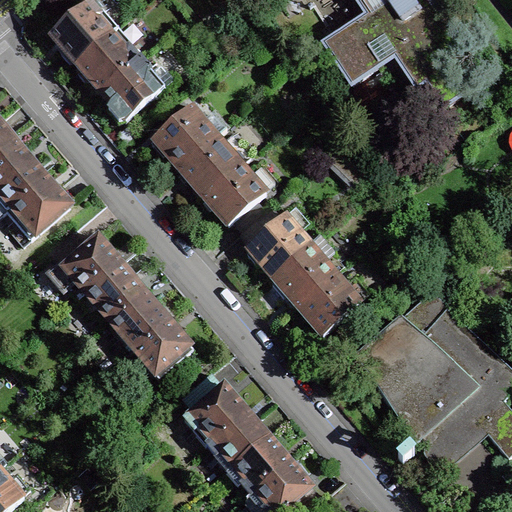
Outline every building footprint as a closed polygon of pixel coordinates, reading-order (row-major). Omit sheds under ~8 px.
[(383,40),(417,91),(427,85),(444,110),(464,97),(442,66),(460,54),(429,8),(420,14),(410,0),(356,0),(369,18),(326,47),(336,63),(339,61),(342,65),(339,67),(352,87),(381,68),(369,50),(383,40)] [(71,67),(75,66),(76,67),(118,31),(103,14),(99,18),(88,6),(61,30),(51,38),(62,51),(60,55),(64,60),(71,67)] [(118,31),(76,67),(78,69),(76,73),(81,79),(86,85),(91,84),(101,96),(138,64),(128,52),(133,48),(118,31)] [(138,64),(101,96),(106,102),(112,108),(108,113),(119,126),(125,124),(126,125),(165,91),(140,63),(138,64)] [(163,159),(166,157),(180,172),(217,140),(205,126),(207,125),(192,108),(153,142),(155,144),(152,146),(158,153),(163,159)] [(0,169),(21,152),(11,140),(11,137),(12,136),(7,130),(2,124),(0,125),(0,124),(0,169)] [(204,200),(241,168),(217,140),(180,172),(188,182),(204,200)] [(45,180),(44,179),(44,178),(45,176),(45,175),(35,163),(34,163),(33,164),(31,163),(28,160),(21,152),(0,169),(0,219),(6,214),(45,180)] [(258,203),(266,196),(241,168),(204,200),(213,211),(228,228),(233,225),(243,236),(267,215),(258,203)] [(59,188),(55,191),(52,189),(45,180),(6,214),(31,243),(70,209),(69,208),(74,204),(59,188)] [(267,215),(243,236),(252,247),(248,251),(251,255),(248,258),(254,265),(259,271),(262,268),(273,281),(311,248),(285,219),(283,221),(273,210),(267,215)] [(85,296),(119,266),(103,247),(94,238),(84,247),(74,234),(50,255),(60,267),(49,277),(64,294),(75,285),(85,296)] [(311,248),(273,281),(276,284),(273,287),(278,293),(284,300),(287,297),(298,309),(335,277),(311,248)] [(119,266),(85,296),(110,325),(144,295),(128,277),(119,266)] [(323,339),(361,307),(335,277),(298,309),(307,321),(323,339)] [(144,295),(110,325),(134,353),(168,324),(152,305),(144,295)] [(159,382),(193,353),(176,332),(168,324),(134,353),(159,382)] [(224,388),(222,389),(212,376),(183,401),(194,413),(185,421),(195,433),(200,429),(212,443),(246,414),(244,412),(246,408),(238,398),(234,400),(230,395),(224,388)] [(260,424),(256,425),(252,421),(246,414),(212,443),(207,447),(217,459),(222,455),(234,469),(268,439),(266,437),(268,433),(260,424)] [(251,498),(290,465),(280,453),(282,449),(278,445),(273,440),(269,441),(268,439),(234,469),(246,483),(241,487),(251,498)] [(414,453),(402,462),(411,473),(423,463),(414,453)] [(312,511),(322,503),(302,479),(304,475),(299,470),(295,465),(291,466),(290,465),(251,498),(262,511),(312,511)] [(0,511),(9,511),(24,500),(22,499),(30,492),(17,476),(9,483),(0,472),(0,511)] [(340,511),(329,498),(322,503),(312,511),(340,511)]
